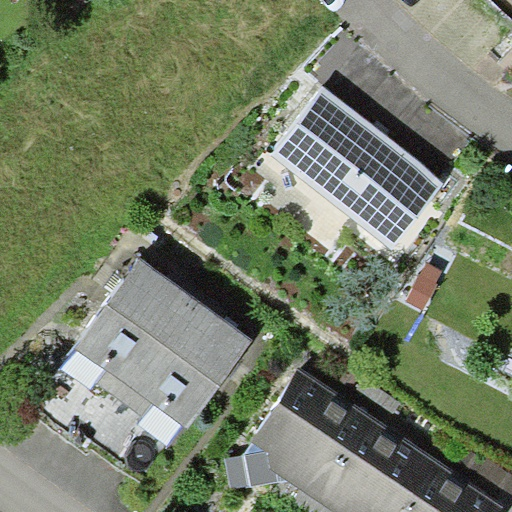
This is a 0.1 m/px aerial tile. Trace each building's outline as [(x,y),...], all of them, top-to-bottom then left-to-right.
[(271,155),(392,250),(445,184),(324,85),(271,155)] [(120,399),(195,298),(140,258),(77,348),(109,370),(99,383),(120,399)] [(442,270),(428,263),(408,300),(423,307),(442,270)] [(195,298),(120,399),(141,414),(150,401),(189,429),(253,340),(195,298)] [(331,391),(387,428),(404,403),(348,366),(331,391)] [(500,511),(504,506),(454,473),(387,428),(331,391),(300,369),(252,442),(269,451),(272,470),(288,480),(335,511),(500,511)] [(232,490),(288,480),(272,470),(269,451),(252,442),(243,455),(225,459),(232,490)] [(511,472),(471,446),(454,473),(504,506),(511,494),(511,472)]
